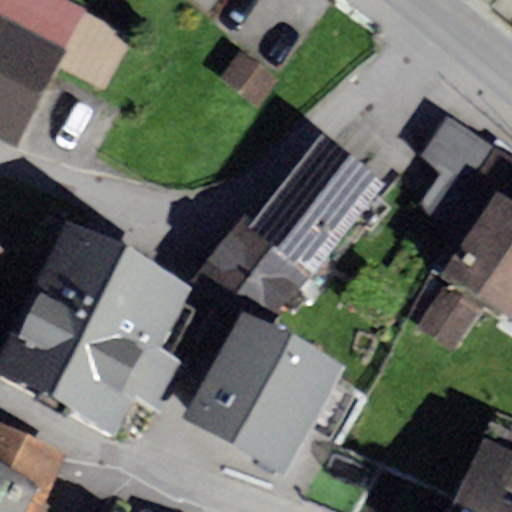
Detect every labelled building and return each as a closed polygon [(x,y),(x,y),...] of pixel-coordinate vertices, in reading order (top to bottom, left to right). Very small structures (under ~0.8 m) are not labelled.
[(39,0),(0,0),(0,36),(64,70),(61,78),(104,100),(133,45),(77,16),(76,19),(39,0)] [(227,0),(166,0),(205,29),(227,0)] [(64,70),(0,36),(0,153),(16,162),(61,78),(64,70)] [(277,87),(240,58),(219,84),(256,113),(277,87)] [(442,178),(494,213),(454,272),(413,331),(450,356),(477,316),(511,339),(511,171),(446,126),(421,163),(442,178)] [(244,227),(192,290),(262,348),(382,201),(321,151),(253,234),(244,227)] [(494,213),(442,178),(419,210),(454,272),(494,213)] [(187,312),(65,247),(0,368),(0,388),(117,450),(136,413),(159,425),(184,377),(159,364),(187,312)] [(240,335),(181,439),(284,496),(341,394),(262,348),(240,335)] [(0,511),(51,511),(73,470),(0,434),(0,511)] [(511,511),(511,471),(483,458),(459,511),(511,511)]
